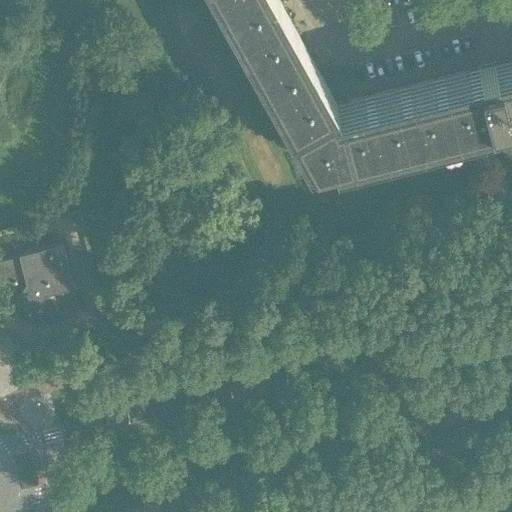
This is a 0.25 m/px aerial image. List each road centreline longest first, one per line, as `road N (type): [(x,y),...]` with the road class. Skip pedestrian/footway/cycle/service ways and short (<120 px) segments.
road 1 (secondary): [(511,321),(0,449)]
road 2 (secondary): [(4,507),(511,377)]
